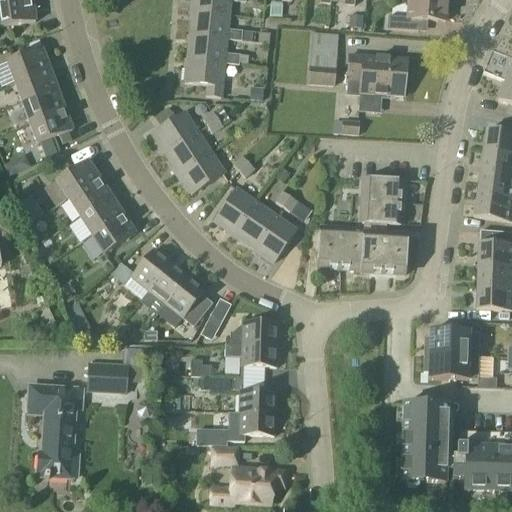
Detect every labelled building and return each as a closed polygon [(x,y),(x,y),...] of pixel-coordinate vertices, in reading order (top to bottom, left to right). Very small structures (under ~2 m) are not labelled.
[(244,0),(191,0),(190,15),(228,18),(229,4),(244,6),(244,0)] [(342,0),(342,8),(353,9),(353,0),(342,0)] [(446,3),(408,0),(407,0),(406,20),(387,19),(386,32),(416,34),(417,22),(444,24),(446,3)] [(31,3),(0,7),(0,29),(34,25),(31,3)] [(268,20),(280,20),(281,5),(269,4),(268,20)] [(188,39),(225,43),(240,44),(241,34),(226,33),(228,18),(190,15),(188,39)] [(273,46),(273,26),(243,27),(244,46),(273,46)] [(311,37),(307,87),(331,89),(335,39),(311,37)] [(225,43),(188,39),(185,63),(223,67),(237,68),(238,58),(224,56),(225,43)] [(5,65),(12,85),(48,72),(40,52),(5,65)] [(405,63),(348,58),(346,84),(359,85),(358,97),(402,100),(405,63)] [(204,100),(219,101),(223,67),(185,63),(183,87),(205,89),(204,100)] [(12,85),(20,106),(55,93),(48,72),(12,85)] [(511,85),(504,82),(496,104),(511,110),(511,85)] [(247,103),(260,104),(262,91),(249,90),(247,103)] [(20,106),(28,127),(63,114),(55,93),(20,106)] [(63,114),(28,127),(35,147),(39,146),(50,142),(71,134),(63,114)] [(163,158),(196,136),(183,115),(149,137),(163,158)] [(201,123),(206,130),(216,123),(212,116),(201,123)] [(216,123),(206,130),(210,137),(221,130),(216,123)] [(357,126),(341,124),(340,138),(356,139),(357,126)] [(511,137),(484,134),(481,155),(511,159),(511,137)] [(196,136),(163,158),(176,178),(210,156),(196,136)] [(55,156),(50,142),(39,146),(44,160),(55,156)] [(8,159),(13,171),(32,163),(27,151),(8,159)] [(478,177),(511,181),(511,159),(481,155),(478,177)] [(210,156),(176,178),(190,199),(223,177),(210,156)] [(237,175),(246,167),(240,160),(231,169),(237,175)] [(66,203),(98,182),(86,164),(54,184),(66,203)] [(252,173),(246,167),(237,175),(243,182),(252,173)] [(511,181),(478,177),(475,199),(511,204),(511,181)] [(98,182),(66,203),(78,221),(110,201),(98,182)] [(315,269),(359,272),(358,276),(403,279),(405,241),(384,240),(384,228),(398,229),(400,184),(363,182),(361,226),(362,226),(362,235),(318,232),(315,269)] [(232,239),(255,206),(234,192),(212,225),(232,239)] [(274,206),(281,210),(288,200),(281,195),(274,206)] [(28,226),(41,218),(29,199),(18,206),(28,226)] [(511,207),(511,204),(475,199),(472,221),(509,226),(511,207)] [(288,200),(281,210),(288,215),(295,205),(288,200)] [(110,201),(78,221),(90,240),(122,219),(110,201)] [(255,206),(232,239),(252,253),(275,220),(255,206)] [(122,219),(90,240),(102,258),(134,237),(122,219)] [(275,220),(252,253),(272,266),(295,234),(275,220)] [(511,237),(481,234),(480,247),(477,247),(476,270),(511,271),(511,237)] [(129,281),(123,289),(140,303),(146,295),(169,266),(152,253),(129,281)] [(169,266),(146,295),(140,303),(138,305),(147,312),(155,302),(163,308),(186,280),(169,266)] [(511,292),(511,271),(476,270),(475,291),(511,292)] [(186,280),(163,308),(181,322),(203,294),(186,280)] [(55,292),(63,306),(74,298),(66,285),(55,292)] [(511,314),(511,292),(475,291),(474,314),(511,314)] [(87,336),(99,331),(85,299),(73,304),(87,336)] [(38,316),(43,328),(44,328),(43,327),(50,324),(51,325),(51,324),(42,304),(46,314),(39,317),(38,316)] [(80,350),(111,350),(110,340),(88,340),(73,307),(64,315),(80,350)] [(213,311),(209,319),(204,327),(216,333),(225,317),(213,311)] [(228,348),(275,349),(276,327),(240,326),(240,330),(238,330),(233,334),(233,337),(228,336),(228,348)] [(155,335),(142,335),(142,344),(155,344),(155,335)] [(423,342),(422,358),(467,360),(468,336),(428,335),(427,342),(423,342)] [(110,340),(111,350),(123,350),(123,340),(110,340)] [(275,372),(275,349),(228,348),(223,348),(223,361),(239,361),(239,370),(275,372)] [(422,358),(422,375),(426,375),(426,382),(466,384),(467,360),(422,358)] [(190,380),(199,381),(209,381),(209,368),(200,368),(200,364),(190,364),(190,380)] [(144,391),(145,373),(85,369),(83,398),(123,401),(124,389),(144,391)] [(233,382),(209,381),(199,381),(199,394),(208,394),(208,396),(233,397),(233,382)] [(28,391),(27,416),(44,418),(41,457),(37,457),(36,475),(40,475),(40,479),(43,480),(43,483),(46,483),(47,480),(74,482),(75,459),(69,459),(72,413),(78,413),(80,394),(28,391)] [(237,417),(273,418),(274,395),(238,394),(237,417)] [(400,408),(398,486),(404,486),(404,489),(403,489),(403,490),(417,491),(417,490),(416,490),(416,487),(421,487),(421,486),(444,486),(444,475),(446,415),(446,409),(400,408)] [(273,418),(237,417),(236,439),(272,440),(273,418)] [(472,436),(462,436),(462,445),(463,445),(472,445),(472,436)] [(483,445),(483,436),(472,436),(472,445),(483,445)] [(483,445),(493,445),(493,437),(483,436),(483,445)] [(504,437),(493,437),(493,445),(503,446),(504,437)] [(503,446),(511,446),(511,437),(504,437),(503,446)] [(450,475),(450,482),(462,483),(462,496),(511,497),(511,451),(461,450),(455,450),(454,456),(451,455),(450,475)] [(210,452),(210,468),(235,468),(235,452),(210,452)] [(232,473),(231,493),(211,491),(210,507),(231,509),(231,505),(268,508),(269,490),(282,491),(283,477),(232,473)]
